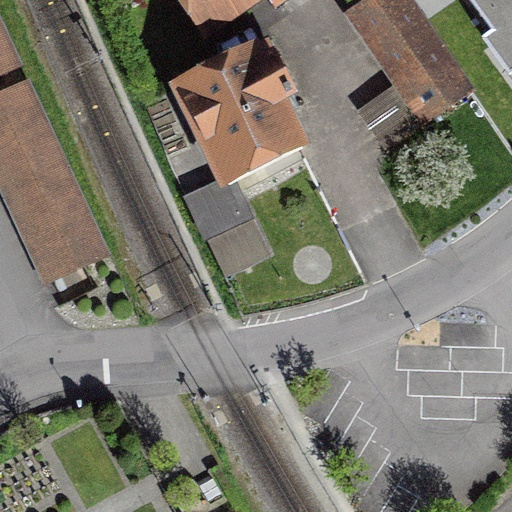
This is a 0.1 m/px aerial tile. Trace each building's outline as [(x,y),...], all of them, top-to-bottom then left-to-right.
[(313,0),(175,0),(222,65),(313,0)] [(414,0),(397,0),(352,28),(424,145),(481,110),(414,0)] [(485,43),(510,77),(511,75),(511,0),(467,0),(494,36),(485,43)] [(0,88),(24,78),(0,24),(0,88)] [(257,58),(174,98),(217,188),(227,210),(245,202),(310,171),(257,58)] [(0,112),(0,193),(8,212),(74,184),(37,97),(0,112)] [(111,273),(74,184),(8,212),(45,301),(111,273)] [(227,210),(217,188),(189,200),(224,274),(268,255),(245,202),(227,210)]
